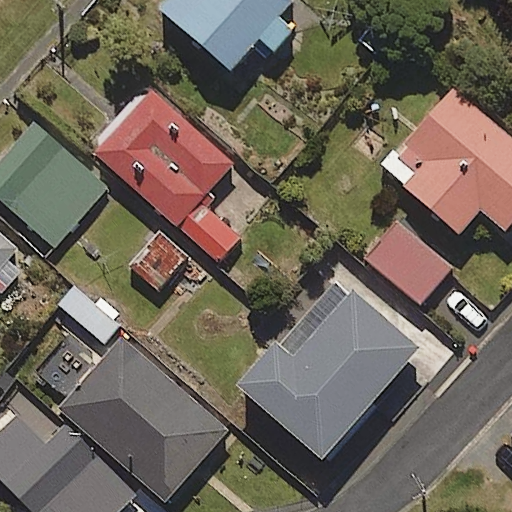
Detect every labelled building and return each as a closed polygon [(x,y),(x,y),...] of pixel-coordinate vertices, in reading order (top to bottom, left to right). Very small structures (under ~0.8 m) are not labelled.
[(253,39),(269,52),(291,26),(276,13),(286,0),(157,0),(153,5),(228,69),(253,39)] [(231,162),(146,84),(88,147),(214,263),(237,237),(196,199),(231,162)] [(511,213),(511,139),(449,85),(379,165),(454,230),(475,206),(500,227),(511,213)] [(104,188),(28,120),(0,152),(0,200),(52,247),(104,188)] [(449,265),(394,219),(362,256),(417,303),(449,265)] [(0,289),(29,256),(0,230),(0,289)] [(185,260),(155,236),(130,268),(160,292),(185,260)] [(369,286),(354,273),(308,325),(291,310),(229,381),(315,456),(410,347),(357,300),(369,286)] [(116,320),(71,282),(54,303),(99,340),(116,320)] [(224,430),(118,334),(55,405),(161,500),(224,430)] [(111,511),(131,491),(28,395),(0,424),(0,482),(31,511),(111,511)]
